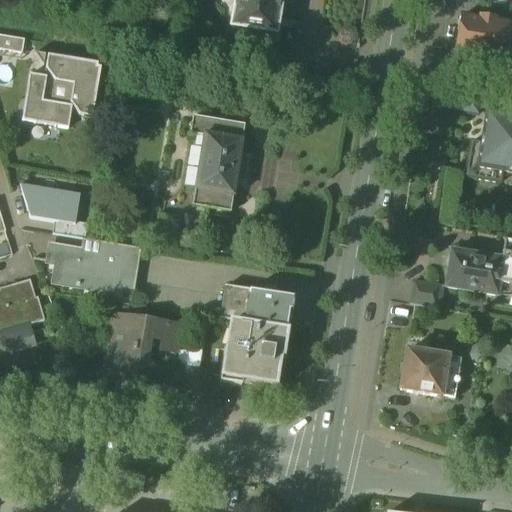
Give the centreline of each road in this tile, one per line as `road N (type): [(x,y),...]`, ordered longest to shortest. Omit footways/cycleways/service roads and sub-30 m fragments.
road 1 (secondary): [(397,0),(322,459)]
road 2 (residential): [(322,459),(0,433)]
road 3 (residential): [(511,486),(322,459)]
